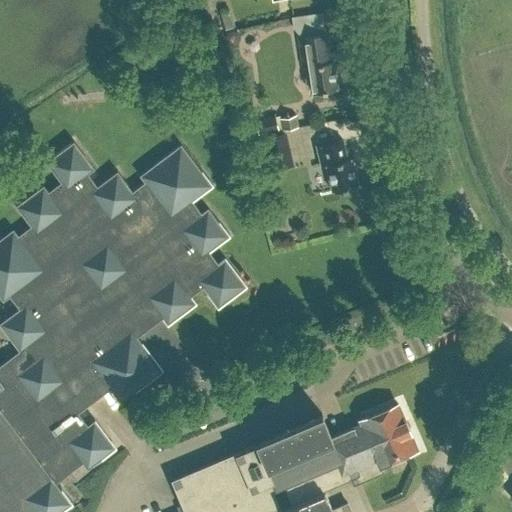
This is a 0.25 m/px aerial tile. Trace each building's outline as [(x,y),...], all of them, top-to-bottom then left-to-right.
[(297,34),(301,63),(308,62),(312,92),(338,89),(334,60),(329,60),(325,32),(310,34),(307,15),(291,17),(292,25),(300,34),(297,34)] [(175,67),(189,64),(185,47),(171,51),(175,67)] [(297,117),(297,113),(279,117),(279,115),(275,115),(275,114),(255,118),(258,133),(281,128),(281,129),(316,123),(314,114),(297,117)] [(258,137),(266,169),(290,163),(282,131),(258,137)] [(245,134),(251,163),(261,160),(254,132),(245,134)] [(346,157),(342,138),(316,144),(321,163),(327,162),(333,191),(359,184),(352,156),(346,157)] [(96,185),(87,173),(94,168),(73,140),(45,161),(61,181),(48,191),(43,184),(15,204),(30,225),(18,234),(13,227),(0,236),(0,296),(2,299),(9,294),(19,307),(0,320),(0,323),(19,349),(0,363),(0,511),(55,511),(71,500),(56,480),(82,461),(87,467),(114,447),(94,419),(87,424),(77,411),(110,387),(120,400),(161,369),(131,329),(157,309),(167,323),(195,302),(190,295),(202,286),(218,306),(245,285),(224,257),(217,262),(208,250),(228,235),(207,207),(201,212),(191,199),(211,184),(180,143),(139,174),(145,181),(132,190),(117,170),(96,185)] [(173,478),(186,511),(278,511),(280,511),(272,492),(270,488),(283,483),(284,487),(291,503),(285,506),(286,509),(287,511),(352,511),(349,505),(347,501),(332,507),(330,508),(322,488),(323,487),(350,476),(353,483),(383,470),(380,463),(417,447),(410,431),(402,435),(396,421),(404,417),(398,402),(359,418),(361,422),(353,425),(347,427),(331,434),(321,412),(256,440),(257,443),(173,478)]
